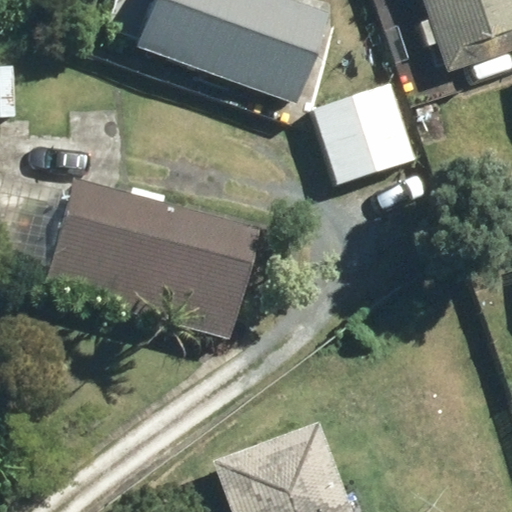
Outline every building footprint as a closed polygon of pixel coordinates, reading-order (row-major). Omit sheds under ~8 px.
[(301,0),(124,0),(108,48),(282,105),(316,5),(301,0)] [(511,0),(413,0),(436,73),(511,50),(511,0)] [(383,74),(302,107),(343,208),(424,175),(383,74)] [(70,170),(40,302),(238,347),(268,215),(70,170)] [(337,511),(304,419),(207,454),(228,511),(337,511)]
